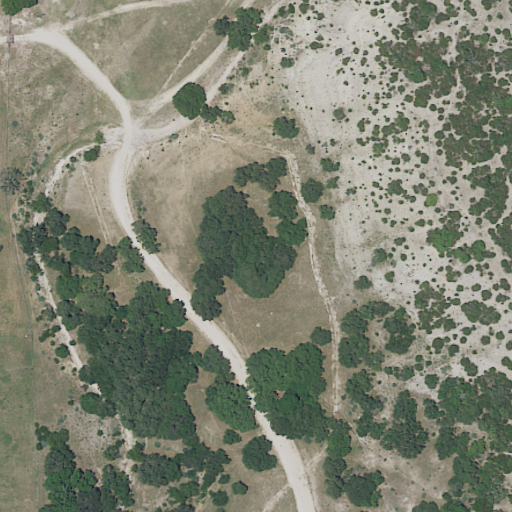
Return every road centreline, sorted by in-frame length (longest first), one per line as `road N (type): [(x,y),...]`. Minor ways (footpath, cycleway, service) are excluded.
road 1 (residential): [(305,511),(270,412),(121,224),(122,119),(109,91),(59,43),(31,35),(0,41)]
road 2 (residential): [(258,0),(197,71),(122,119)]
